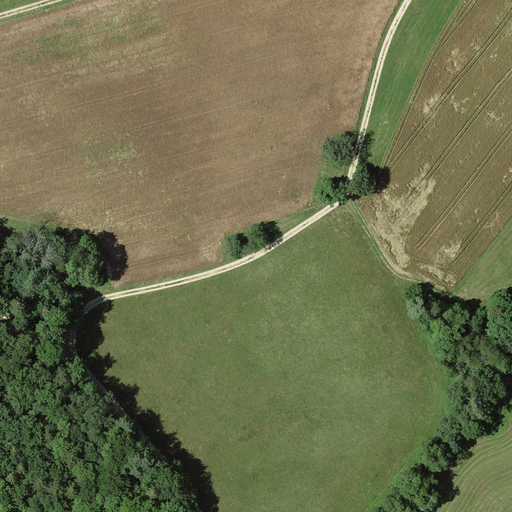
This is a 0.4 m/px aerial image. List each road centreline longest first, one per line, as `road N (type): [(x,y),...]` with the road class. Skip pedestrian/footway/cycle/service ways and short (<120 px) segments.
road 1 (track): [(86,371),(70,335),(90,305),(248,260),(341,201),(408,0)]
road 2 (track): [(196,511),(171,467),(86,371),(0,316)]
